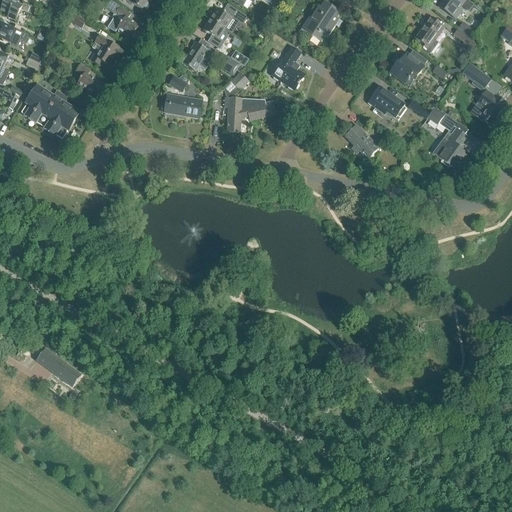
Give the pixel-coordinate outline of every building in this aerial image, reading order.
[(22,7),(7,0),(6,0),(1,11),(9,15),(7,18),(16,22),(21,11),(26,14),(29,8),(23,5),(22,7)] [(153,1),(150,0),(125,0),(127,1),(145,13),(153,1)] [(233,0),(233,2),(243,9),(248,0),(254,4),(256,0),(233,0)] [(263,0),(277,9),(282,3),(277,0),(263,0)] [(445,2),(440,8),(457,20),(464,10),(467,12),(470,11),(474,6),(465,0),(444,0),(444,1),(445,2)] [(301,31),(321,44),(326,38),(328,39),(336,27),(340,21),(338,20),(341,14),(324,3),(321,8),(317,6),(301,31)] [(218,10),(211,21),(225,30),(231,33),(238,22),(243,25),(248,18),(228,5),(223,13),(218,10)] [(115,15),(113,17),(116,19),(115,21),(121,25),(117,31),(124,36),(124,37),(131,41),(140,27),(135,25),(126,19),(129,14),(125,12),(126,9),(121,6),(115,15)] [(71,27),(81,33),(86,26),(76,19),(71,27)] [(431,19),(415,41),(420,45),(419,46),(431,56),(439,45),(435,42),(445,29),(431,19)] [(225,30),(211,21),(204,31),(209,35),(217,40),(218,41),(223,34),(234,41),(236,37),(231,33),(225,30)] [(463,23),(458,30),(470,39),(470,38),(475,32),(463,23)] [(0,25),(0,38),(2,40),(1,41),(9,45),(16,48),(20,40),(23,42),(24,42),(27,36),(26,35),(10,27),(9,30),(0,25)] [(262,37),(265,32),(260,29),(257,34),(262,37)] [(470,39),(458,30),(454,36),(463,44),(463,45),(471,52),(477,44),(470,39)] [(36,39),(46,45),(50,38),(39,33),(36,39)] [(119,59),(123,53),(100,37),(95,44),(103,49),(98,56),(95,54),(91,61),(101,67),(103,63),(108,67),(115,57),(119,59)] [(191,51),(192,52),(184,65),(196,72),(199,67),(205,71),(212,61),(211,61),(216,53),(207,47),(204,51),(196,45),(195,45),(191,51)] [(300,68),(295,65),(301,55),(291,49),(281,63),(271,77),(294,92),(303,78),(296,73),(300,68)] [(232,61),(244,69),(250,61),(237,52),(232,61)] [(397,65),(390,74),(405,85),(412,75),(417,79),(424,69),(423,68),(427,63),(413,52),(409,58),(406,56),(399,66),(397,65)] [(0,68),(9,72),(12,67),(5,64),(8,57),(0,53),(0,68)] [(33,54),(30,61),(40,66),(43,59),(33,54)] [(232,61),(228,58),(224,64),(226,65),(223,70),(233,77),(237,72),(239,73),(239,74),(244,69),(232,61)] [(30,61),(27,66),(40,72),(43,67),(40,66),(30,61)] [(77,86),(95,97),(102,86),(87,76),(90,72),(80,66),(76,73),(83,77),(77,86)] [(479,74),(467,66),(462,74),(473,82),(484,90),(490,82),(479,74)] [(0,86),(2,88),(7,77),(9,72),(0,68),(0,86)] [(432,73),(443,81),(447,76),(435,68),(432,73)] [(227,134),(240,135),(241,120),(249,119),(250,122),(276,117),(273,103),(267,105),(266,102),(244,101),(235,100),(235,97),(250,83),(241,75),(223,92),(226,100),(225,110),(229,110),(227,134)] [(170,85),(176,89),(182,93),(189,81),(183,77),(180,82),(174,78),(170,85)] [(27,106),(21,114),(26,117),(25,117),(36,125),(37,124),(45,129),(45,130),(56,137),(62,141),(68,132),(68,133),(79,116),(80,115),(66,105),(53,97),(57,92),(41,82),(38,88),(26,106),(27,106)] [(12,87),(10,93),(24,99),(26,93),(12,87)] [(406,110),(403,108),(404,107),(380,89),(368,105),(375,110),(377,108),(394,120),(395,119),(398,121),(406,110)] [(14,108),(18,98),(11,95),(11,97),(0,92),(0,98),(8,102),(7,105),(14,108)] [(485,92),(482,96),(476,105),(477,105),(485,111),(478,120),(477,121),(490,130),(497,120),(496,119),(498,117),(499,117),(507,107),(494,97),(493,98),(485,92)] [(164,114),(176,116),(199,120),(202,104),(167,98),(166,102),(163,101),(162,111),(165,112),(164,114)] [(407,109),(425,121),(430,115),(411,102),(407,109)] [(436,110),(428,121),(438,128),(439,126),(446,116),(436,110)] [(346,138),(368,160),(379,150),(356,128),(346,138)] [(444,140),(437,150),(442,153),(438,159),(459,175),(471,157),(460,149),(468,139),(465,137),(457,131),(448,143),(444,140)] [(37,362),(72,388),(81,376),(46,350),(37,362)]
